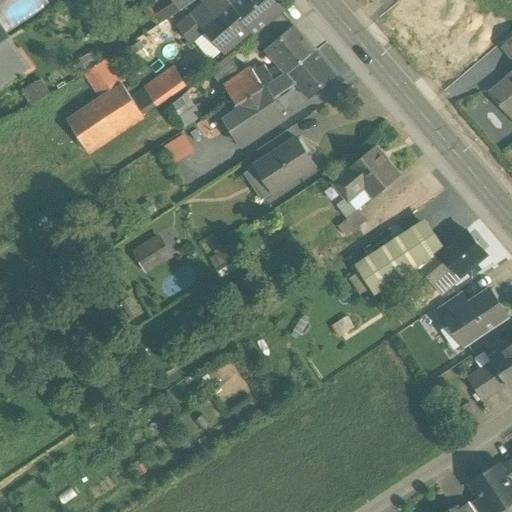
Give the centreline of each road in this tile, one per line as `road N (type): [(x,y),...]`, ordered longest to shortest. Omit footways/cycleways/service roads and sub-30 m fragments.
road 1 (primary): [(511,221),(322,0)]
road 2 (residential): [(511,419),(369,511)]
road 3 (track): [(0,237),(111,170)]
